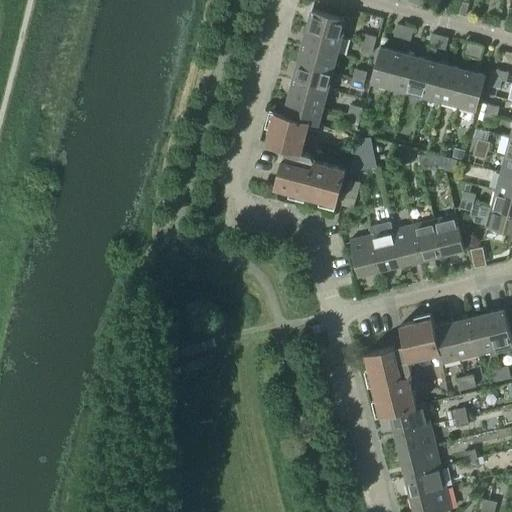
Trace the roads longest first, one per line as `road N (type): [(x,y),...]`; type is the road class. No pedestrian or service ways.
road 1 (residential): [(334,316),(307,228),(233,194),(283,0)]
road 2 (residential): [(382,511),(334,316)]
road 3 (residential): [(334,316),(511,266)]
road 4 (residential): [(511,40),(361,0)]
